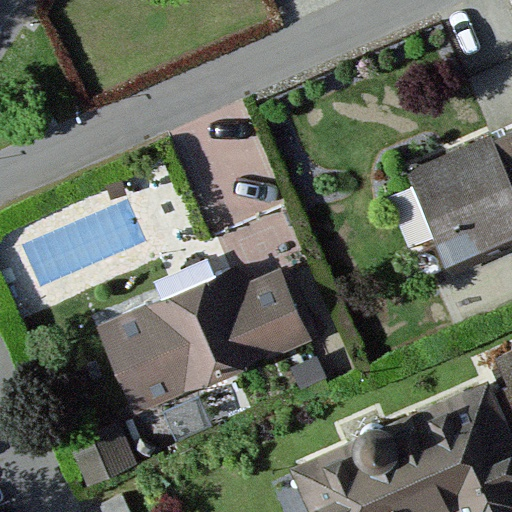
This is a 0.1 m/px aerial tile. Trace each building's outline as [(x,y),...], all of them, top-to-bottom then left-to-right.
[(511,199),(489,142),(409,174),(445,266),(511,240),(511,199)] [(236,275),(100,330),(134,414),(308,344),(278,270),(240,286),(236,275)] [(511,352),(499,358),(511,390),(511,352)] [(511,511),(511,445),(487,388),(296,470),(314,511),(511,511)] [(75,455),(86,481),(133,461),(122,435),(75,455)] [(128,511),(121,494),(99,503),(102,511),(128,511)]
